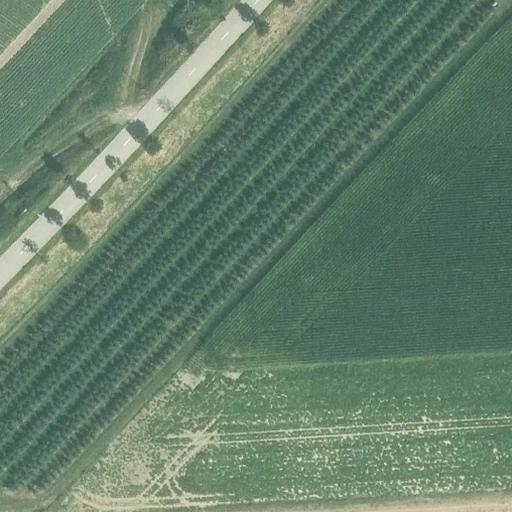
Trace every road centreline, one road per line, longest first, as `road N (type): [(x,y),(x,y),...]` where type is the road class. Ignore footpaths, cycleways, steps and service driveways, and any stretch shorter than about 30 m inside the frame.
road 1 (tertiary): [(0,271),(257,0)]
road 2 (track): [(147,120),(123,113),(101,121),(0,194)]
